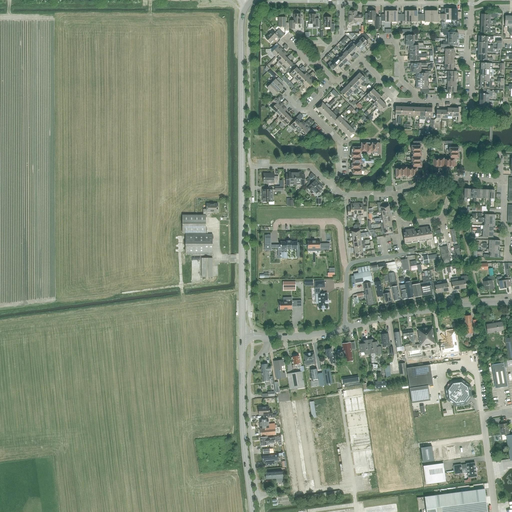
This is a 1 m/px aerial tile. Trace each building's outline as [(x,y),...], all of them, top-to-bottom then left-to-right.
[(451,20),(451,9),(444,9),(445,14),(441,14),(441,21),(445,21),(445,20),(451,20)] [(457,9),(451,9),(451,20),(457,20),(457,19),(461,19),(461,13),(457,13),(457,9)] [(379,21),(381,21),(381,17),(376,17),(376,11),(368,11),(368,20),(375,20),(376,29),(379,29),(379,21)] [(391,22),(391,11),(385,11),(385,14),(381,14),(381,17),(381,21),(385,21),(385,22),(391,22)] [(401,21),(401,14),(397,14),(397,11),(391,11),(391,22),(397,22),(397,21),(401,21)] [(411,22),(411,11),(405,11),(405,14),(401,14),(401,21),(405,21),(405,22),(411,22)] [(421,21),(421,14),(417,14),(417,11),(411,11),(411,22),(417,22),(417,21),(421,21)] [(431,22),(431,11),(424,11),(424,14),(421,14),(421,21),(425,21),(425,22),(431,22)] [(441,21),(441,14),(437,14),(437,11),(431,11),(431,22),(437,22),(437,21),(441,21)] [(362,22),(362,15),(356,15),(356,12),(349,12),(348,23),(356,23),(356,22),(362,22)] [(294,14),(294,21),(290,21),(290,29),(295,29),(295,24),(300,24),(301,14),(294,14)] [(317,19),(317,18),(317,14),(309,14),(309,24),(313,24),(313,27),(319,27),(319,19),(317,19)] [(289,23),(285,23),(285,17),(279,17),(279,27),(285,27),(285,31),(289,31),(289,23)] [(334,32),(334,24),(331,24),(331,18),(324,18),(324,28),(331,28),(331,32),(334,32)] [(448,36),(447,39),(458,39),(458,33),(447,33),(447,30),(441,30),(441,33),(443,33),(443,36),(448,36)] [(280,39),(282,37),(277,32),(275,34),(272,31),(266,38),(270,43),(277,37),(280,39)] [(418,38),(418,36),(418,33),(412,33),(412,36),(405,35),(405,36),(404,36),(403,36),(403,38),(404,38),(404,41),(414,41),(414,38),(418,38)] [(361,39),(358,42),(364,47),(368,43),(366,41),(369,38),(365,35),(362,35),(359,38),(361,39)] [(457,45),(458,39),(447,39),(447,42),(443,42),(443,44),(441,44),(441,48),(446,48),(446,45),(457,45)] [(360,51),(364,47),(358,42),(357,43),(355,41),(353,41),(352,42),(353,44),(354,43),(359,49),(359,50),(360,51)] [(348,46),(350,47),(355,53),(359,50),(359,49),(354,43),(353,44),(352,42),(348,46)] [(272,53),(276,57),(283,50),(279,46),(272,53)] [(351,57),(355,53),(350,47),(347,50),(346,48),(344,50),(351,57)] [(287,54),(283,50),(276,57),(279,61),(280,61),(285,56),(287,54)] [(348,61),(351,57),(344,50),(342,51),(344,53),(342,55),(348,61)] [(344,65),(348,61),(342,55),(340,57),(337,55),(335,57),(336,58),(344,65)] [(281,67),(289,60),(287,58),(285,56),(280,61),(279,61),(277,63),(281,67)] [(340,69),(344,65),(336,58),(335,59),(336,60),(334,63),(340,69)] [(292,63),(290,61),(289,60),(281,67),(285,71),(286,70),(288,72),(293,68),(294,66),(292,64),(292,63)] [(336,72),(340,69),(334,63),(332,65),(331,63),(328,66),(329,68),(330,67),(336,72)] [(293,79),(300,71),(296,68),(289,75),(293,79)] [(299,80),(304,75),(300,71),(293,79),(297,83),(299,81),(299,80)] [(303,84),(310,77),(306,73),(304,75),(299,80),(299,81),(303,84)] [(359,73),(355,77),(363,85),(365,83),(362,81),(365,79),(359,73)] [(314,81),(310,77),(303,84),(307,88),(314,81)] [(363,85),(355,77),(352,81),(357,87),(359,84),(362,86),(363,85)] [(275,79),(271,83),(279,91),(283,87),(281,85),(283,83),(278,78),(276,80),(275,79)] [(357,87),(352,81),(348,85),(355,92),(357,91),(355,89),(357,87)] [(275,96),(279,91),(271,83),(267,88),(275,96)] [(428,86),(429,84),(416,84),(416,87),(415,87),(415,89),(420,89),(420,93),(428,93),(428,89),(427,89),(428,86)] [(355,92),(348,85),(344,88),(350,94),(352,92),(354,94),(355,92)] [(350,94),(344,88),(340,92),(348,100),(349,98),(347,96),(350,94)] [(370,99),(376,93),(372,89),(365,97),(366,98),(368,96),(370,99)] [(480,94),(480,100),(489,101),(489,97),(492,98),(492,91),(487,91),(486,94),(480,94)] [(380,97),(376,93),(370,99),(373,101),(371,103),(372,105),(378,98),(380,97)] [(376,108),(382,102),(378,98),(372,105),(371,106),(372,108),(374,106),(376,108)] [(489,104),(489,101),(480,100),(479,107),(486,107),(486,110),(492,110),(492,104),(489,104)] [(276,113),(283,106),(279,102),(275,106),(275,105),(272,109),(276,113)] [(386,106),(382,102),(376,108),(379,110),(377,112),(378,114),(386,106)] [(321,113),(329,104),(327,103),(325,105),(323,103),(317,109),(321,113)] [(325,116),(330,110),(328,108),(330,106),(329,104),(321,113),(325,116)] [(287,110),(283,106),(276,113),(279,116),(280,117),(285,112),(287,110)] [(461,122),(462,107),(458,107),(458,109),(452,108),(452,116),(458,116),(457,122),(461,122)] [(329,120),(336,112),(335,111),(333,113),(330,110),(325,116),(329,120)] [(334,122),(338,118),(336,116),(338,114),(338,113),(339,112),(338,110),(336,112),(329,120),(332,124),(334,122)] [(289,115),(285,112),(280,117),(279,116),(277,118),(281,123),(289,115)] [(296,128),(301,123),(299,121),(303,117),(300,114),(296,119),(297,120),(290,127),(294,131),(296,128)] [(292,119),(289,115),(281,123),(285,126),(292,119)] [(338,126),(346,118),(344,117),(342,119),(340,116),(338,118),(334,122),(338,126)] [(299,132),(312,120),(310,118),(305,123),(303,121),(301,123),(296,128),(299,132)] [(342,129),(347,124),(345,121),(347,119),(346,118),(338,126),(342,129)] [(313,122),(312,120),(299,132),(303,136),(311,129),(309,127),(313,122)] [(345,133),(353,126),(352,124),(350,126),(347,124),(342,129),(345,133)] [(354,125),(353,126),(345,133),(349,137),(357,130),(355,127),(356,126),(354,125)] [(295,185),(295,173),(289,173),(289,177),(286,177),(286,185),(295,185)] [(301,173),(295,173),(295,185),(304,185),(304,177),(301,177),(301,173)] [(264,183),(278,183),(278,176),(274,176),(274,174),(270,174),(264,174),(264,183)] [(321,190),(323,187),(316,180),(309,187),(315,192),(314,193),(317,197),(323,192),(321,190)] [(263,202),(273,201),(273,190),(263,190),(263,202)] [(360,203),(357,204),(357,214),(358,214),(358,217),(366,217),(366,211),(363,211),(363,204),(360,204),(360,203)] [(218,212),(218,204),(206,204),(207,209),(207,212),(218,212)] [(353,214),(357,214),(357,204),(354,204),(351,204),(351,210),(348,211),(348,217),(353,217),(353,214)] [(378,213),(381,213),(390,211),(389,205),(380,206),(381,210),(378,211),(378,213)] [(206,233),(206,216),(207,216),(207,212),(207,209),(203,209),(203,215),(182,215),(182,234),(206,233)] [(425,241),(423,227),(419,228),(419,230),(417,231),(418,242),(425,241)] [(428,227),(423,227),(425,241),(432,240),(430,229),(428,229),(428,227)] [(418,242),(417,231),(415,231),(414,229),(410,230),(412,243),(418,242)] [(412,243),(410,230),(405,230),(405,232),(403,233),(405,244),(412,243)] [(186,255),(213,254),(213,234),(186,234),(186,255)] [(281,259),(287,259),(287,250),(297,249),(297,258),(297,241),(291,241),(287,241),(287,242),(281,242),(281,245),(278,245),(278,250),(281,250),(281,259)] [(320,244),(320,241),(315,241),(313,241),(312,241),(308,241),(308,249),(315,249),(315,250),(322,250),(322,244),(320,244)] [(450,262),(447,246),(439,247),(442,264),(450,262)] [(212,277),(212,259),(202,259),(202,277),(212,277)] [(395,262),(393,262),(386,263),(390,288),(392,287),(394,301),(400,300),(395,272),(397,272),(395,262)] [(372,281),(370,271),(369,266),(358,268),(359,273),(354,274),(356,284),(370,282),(372,281)] [(423,283),(420,283),(421,284),(422,296),(432,294),(431,288),(434,287),(433,280),(432,280),(430,270),(427,271),(424,271),(425,277),(422,277),(423,283)] [(461,281),(458,281),(459,289),(466,288),(465,284),(468,284),(467,275),(461,276),(461,281)] [(502,276),(497,277),(498,285),(499,284),(500,289),(508,288),(508,287),(511,286),(511,284),(510,277),(507,277),(505,278),(505,280),(503,281),(502,276)] [(483,282),(483,283),(481,284),(482,290),(484,289),(484,290),(493,288),(492,281),(494,281),(494,277),(487,277),(488,281),(483,282)] [(405,281),(406,290),(408,298),(413,297),(410,280),(405,281)] [(373,281),(372,281),(370,282),(370,283),(363,284),(367,306),(374,304),(371,286),(374,285),(373,281)] [(377,297),(383,296),(380,281),(375,282),(377,297)] [(318,294),(319,309),(322,309),(325,309),(325,308),(328,308),(328,304),(328,300),(327,300),(327,293),(318,294)] [(292,302),(280,302),(280,309),(285,309),(285,310),(287,310),(287,309),(292,309),(292,302)] [(465,334),(472,334),(471,316),(464,316),(465,334)] [(488,333),(503,331),(502,322),(486,325),(488,333)] [(418,330),(420,347),(435,344),(433,327),(418,330)] [(415,345),(414,335),(413,330),(403,332),(403,337),(410,336),(411,342),(412,345),(415,345)] [(381,335),(382,344),(381,344),(381,347),(383,347),(390,346),(388,334),(381,335)] [(442,348),(442,349),(442,350),(443,350),(443,353),(457,351),(455,337),(448,338),(449,344),(442,346),(442,348)] [(370,354),(368,340),(364,341),(364,344),(360,345),(361,353),(364,352),(365,355),(370,354)] [(372,340),(368,340),(370,354),(375,353),(375,355),(382,354),(380,346),(378,347),(378,342),(373,343),(372,340)] [(346,362),(353,361),(351,350),(352,350),(351,343),(343,344),(343,349),(343,352),(344,351),(346,362)] [(325,349),(327,357),(329,357),(329,359),(329,361),(330,361),(330,364),(335,363),(333,356),(331,348),(325,349)] [(308,361),(315,360),(314,353),(304,355),(306,362),(305,362),(306,367),(309,366),(308,361)] [(297,368),(301,368),(299,356),(292,357),(294,365),(297,365),(297,368)] [(277,379),(286,378),(285,373),(282,374),(281,366),(284,366),(283,360),(274,362),(277,379)] [(407,375),(405,363),(398,364),(400,376),(407,375)] [(496,388),(508,386),(504,363),(492,365),(496,388)] [(430,365),(407,368),(410,388),(412,403),(430,400),(428,386),(433,385),(430,365)] [(319,378),(323,378),(321,368),(317,369),(310,370),(311,378),(309,378),(311,388),(320,386),(319,378)] [(324,382),(332,381),(330,368),(323,370),(324,382)] [(269,375),(269,372),(262,373),(263,382),(265,381),(266,385),(270,384),(269,379),(271,379),(271,381),(273,380),(273,379),(273,375),(269,375)] [(302,372),(290,374),(287,374),(289,390),(293,389),(305,387),(302,372)] [(462,380),(452,381),(446,389),(447,399),(455,405),(466,404),(466,401),(469,397),(471,397),(470,386),(462,380)] [(272,417),(272,412),(269,412),(269,406),(258,407),(259,415),(264,415),(264,416),(266,417),(272,417)] [(265,428),(265,429),(275,428),(275,424),(269,424),(268,419),(259,420),(260,428),(265,428)] [(508,424),(500,425),(503,440),(507,439),(506,436),(510,436),(508,424)] [(275,428),(265,429),(260,429),(261,436),(276,435),(275,428)] [(268,445),(268,444),(275,443),(274,437),(269,438),(269,437),(267,437),(261,438),(261,446),(268,445)] [(423,463),(434,461),(432,446),(421,448),(423,463)] [(278,454),(262,455),(263,462),(266,462),(267,465),(274,465),(274,461),(277,461),(279,461),(278,454)] [(477,476),(475,463),(466,464),(461,465),(454,466),(455,474),(462,473),(461,469),(467,468),(468,478),(477,476)] [(446,482),(443,464),(423,466),(426,484),(446,482)] [(283,483),(282,471),(265,472),(266,479),(276,478),(276,483),(283,483)] [(487,511),(484,488),(424,496),(426,511),(487,511)] [(295,497),(296,501),(340,495),(340,491),(295,497)]
